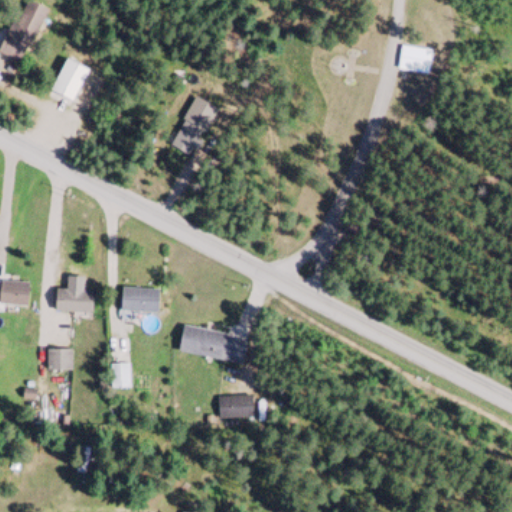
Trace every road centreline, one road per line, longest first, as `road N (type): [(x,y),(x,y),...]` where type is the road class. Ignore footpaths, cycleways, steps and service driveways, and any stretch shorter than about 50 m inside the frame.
road 1 (tertiary): [(0,136),(511,402)]
road 2 (track): [(511,176),(338,212)]
